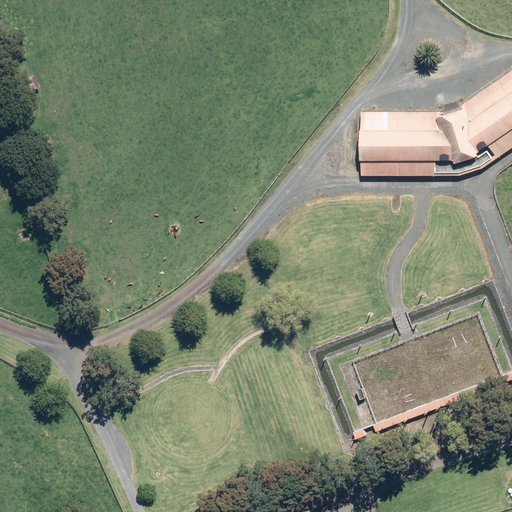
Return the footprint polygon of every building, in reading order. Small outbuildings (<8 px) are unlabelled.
[(451,108),(448,110),(444,112),(363,112),(363,175),(463,176),(485,168),(511,149),(511,72),(461,108),(459,107),(457,106),(455,106),(453,107),(451,108)] [(21,97),(39,90),(34,77),(16,84),(21,97)] [(313,266),(307,217),(297,218),(278,230),(286,243),(293,239),(297,269),(313,266)] [(378,432),(496,386),(494,380),(375,425),(378,432)] [(358,439),(368,435),(365,429),(355,432),(358,439)] [(316,511),(311,495),(260,511),(316,511)]
